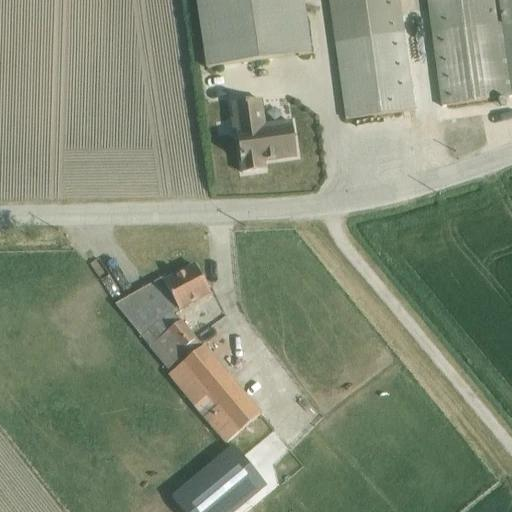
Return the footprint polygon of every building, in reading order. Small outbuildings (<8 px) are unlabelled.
[(308,0),(196,0),(209,80),(318,65),(308,0)] [(425,0),(441,109),(511,99),(511,0),(315,0),(322,46),(398,36),(393,0),(425,0)] [(250,174),(305,166),(299,126),(273,130),(270,103),(241,107),(250,174)] [(158,273),(114,310),(224,444),(164,492),(180,511),(229,511),(250,496),(240,484),(283,449),(176,317),(205,293),(188,272),(170,287),(158,273)] [(58,316),(71,316),(71,301),(58,301),(58,316)] [(64,351),(86,374),(109,353),(87,330),(64,351)]
